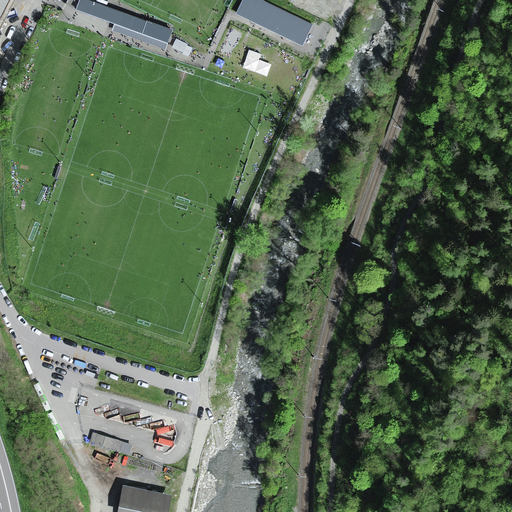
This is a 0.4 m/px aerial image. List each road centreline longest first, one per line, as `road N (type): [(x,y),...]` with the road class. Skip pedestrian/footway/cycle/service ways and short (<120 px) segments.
road 1 (track): [(348,0),(247,222),(181,511)]
road 2 (track): [(480,0),(430,181),(398,237),(385,312),(341,399),(327,511)]
road 3 (unclassified): [(206,395),(41,340),(14,321)]
